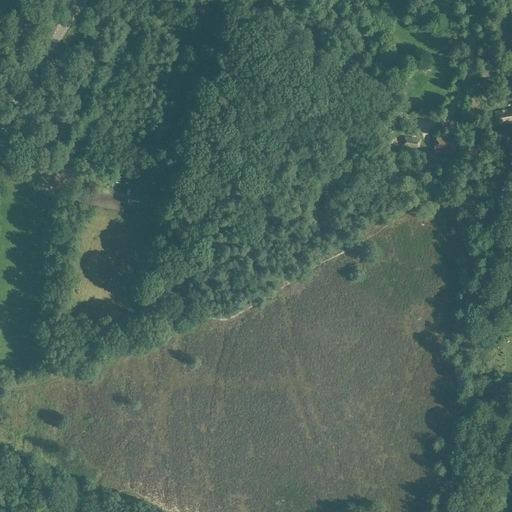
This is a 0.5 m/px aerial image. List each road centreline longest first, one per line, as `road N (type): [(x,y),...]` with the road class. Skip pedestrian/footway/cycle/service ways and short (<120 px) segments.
road 1 (track): [(203,0),(248,49),(423,123),(448,122),(471,65),(463,0)]
road 2 (track): [(473,132),(475,152),(456,203),(476,279),(461,406),(503,421)]
road 3 (tertiary): [(0,132),(80,0)]
road 4 (track): [(511,342),(505,486)]
